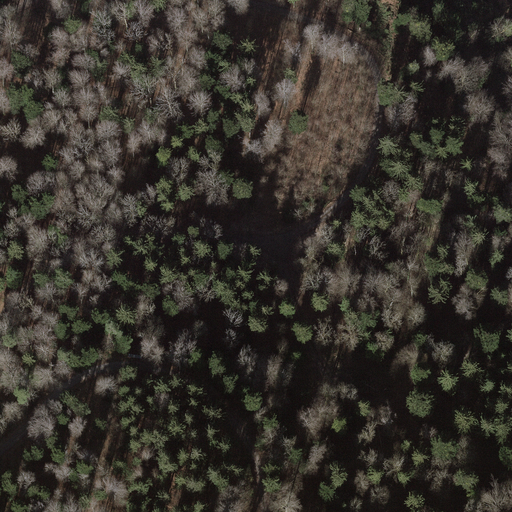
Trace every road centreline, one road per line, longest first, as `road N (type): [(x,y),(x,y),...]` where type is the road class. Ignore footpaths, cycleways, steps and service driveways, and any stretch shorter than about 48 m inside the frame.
road 1 (track): [(0,314),(11,295),(67,250),(127,229),(257,242),(307,232),(365,177),(378,145),(378,89),(367,56),(332,30),(259,0)]
road 2 (track): [(257,242),(285,270),(316,359),(341,391),(419,399),(511,321)]
road 3 (track): [(263,511),(252,450),(228,413),(139,369),(97,372),(55,393),(0,442)]
